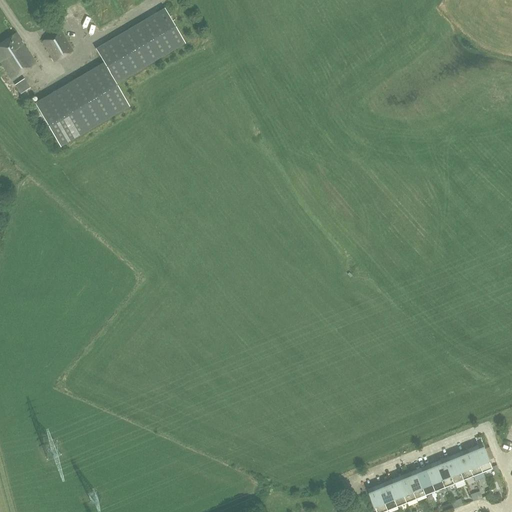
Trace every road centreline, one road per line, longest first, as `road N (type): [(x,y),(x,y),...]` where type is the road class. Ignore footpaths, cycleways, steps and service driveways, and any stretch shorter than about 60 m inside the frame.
road 1 (residential): [(506,470),(486,426),(360,476)]
road 2 (unknown): [(4,0),(54,68),(95,53)]
